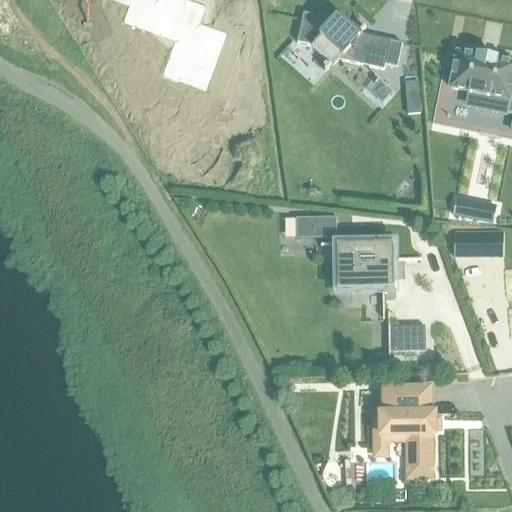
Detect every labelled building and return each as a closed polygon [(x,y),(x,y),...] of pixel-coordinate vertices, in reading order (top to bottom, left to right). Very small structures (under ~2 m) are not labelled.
[(108,0),(108,1),(128,8),(121,26),(123,27),(123,25),(131,28),(130,30),(134,31),(135,30),(142,32),(142,34),(144,35),(145,32),(150,17),(195,34),(176,84),(206,95),(229,35),(201,24),(200,24),(206,10),(207,8),(185,0),(108,0)] [(349,25),(303,15),(297,45),(317,49),(316,53),(332,66),(337,61),(384,72),(385,66),(390,42),(360,36),(358,35),(347,33),(349,25)] [(459,55),(451,90),(471,94),(471,97),(473,97),(488,100),(485,112),(507,117),(507,116),(511,116),(511,99),(511,100),(511,94),(511,66),(498,63),(498,61),(496,61),(493,60),(484,58),(481,57),(479,57),(479,59),(459,55)] [(374,77),(373,78),(377,81),(373,85),(374,85),(368,92),(381,104),(390,93),(394,96),(395,96),(374,77)] [(424,105),(422,82),(412,83),(414,106),(424,105)] [(336,220),(296,221),(296,241),(309,241),(337,240),(336,220)] [(503,235),(491,235),(491,259),(503,259),(503,235)] [(481,250),(481,238),(458,239),(459,251),(481,250)] [(321,248),(336,248),(336,252),(337,252),(337,272),(353,272),(353,291),(384,291),(384,289),(392,289),(391,241),(372,242),(372,246),(321,247),(321,248)] [(389,329),(390,354),(425,354),(425,328),(389,329)] [(408,438),(408,480),(431,480),(431,437),(435,437),(434,417),(430,417),(430,391),(384,392),(384,417),(380,417),(381,438),(408,438)]
